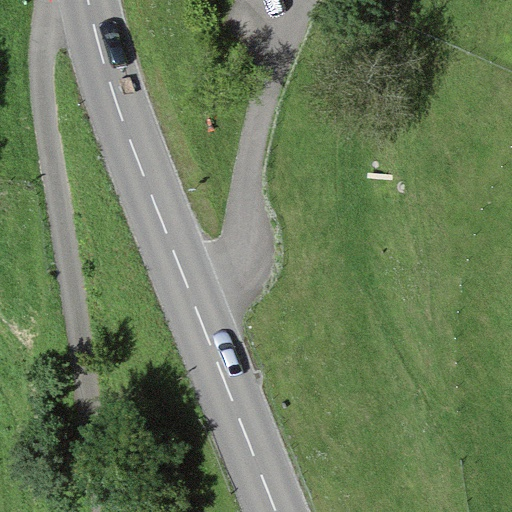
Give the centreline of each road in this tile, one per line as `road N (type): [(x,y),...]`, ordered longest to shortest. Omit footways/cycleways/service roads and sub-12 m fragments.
road 1 (residential): [(77,0),(47,27),(46,121),(107,511)]
road 2 (residential): [(192,297),(242,258),(251,237),(248,179),(263,109),(311,0)]
road 3 (tertiary): [(89,0),(130,140),(192,297)]
road 4 (tertiary): [(192,297),(276,511)]
